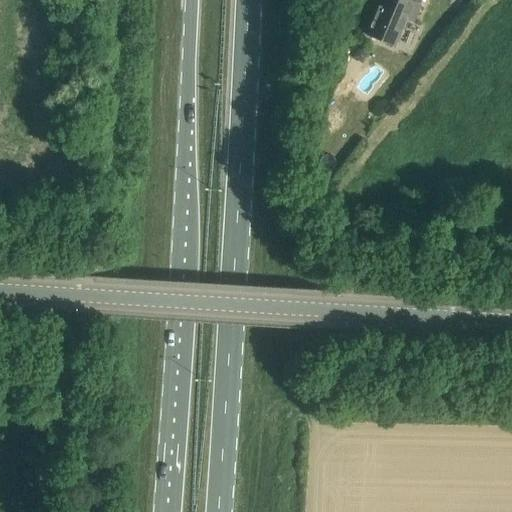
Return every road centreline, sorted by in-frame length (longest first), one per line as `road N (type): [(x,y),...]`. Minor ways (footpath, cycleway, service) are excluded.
road 1 (primary): [(213,511),(245,0)]
road 2 (unclassified): [(511,321),(0,289)]
road 3 (primary): [(189,0),(159,511)]
